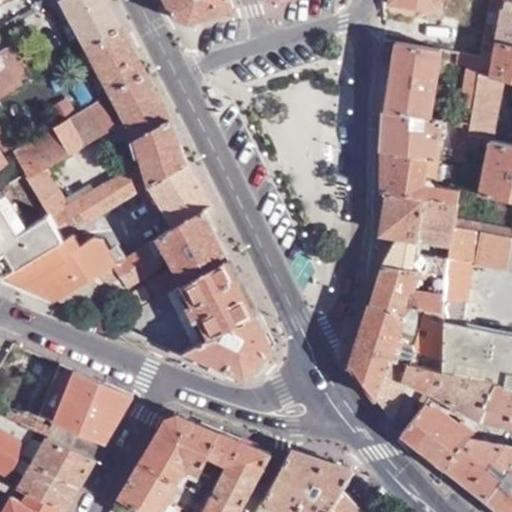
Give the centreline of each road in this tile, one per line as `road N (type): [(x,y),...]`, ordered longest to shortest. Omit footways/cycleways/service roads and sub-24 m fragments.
road 1 (tertiary): [(359,0),(352,268),(332,329),(310,348)]
road 2 (secondary): [(176,75),(310,348)]
road 3 (residential): [(0,316),(161,379)]
road 4 (residential): [(161,379),(83,511)]
road 5 (secondary): [(346,413),(433,511)]
